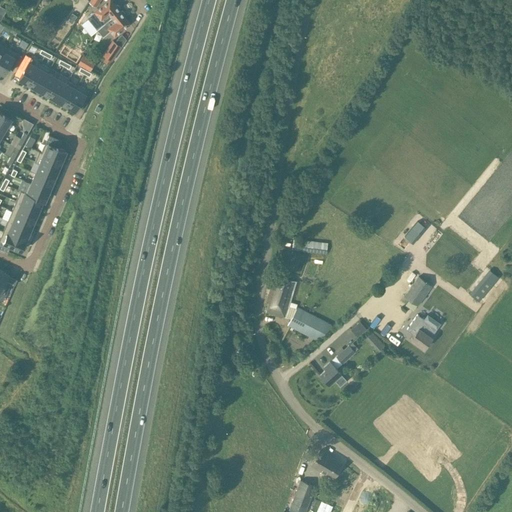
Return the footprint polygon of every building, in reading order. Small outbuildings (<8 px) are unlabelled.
[(111,0),(107,0),(98,8),(87,17),(97,29),(101,26),(101,25),(107,20),(108,20),(120,10),(118,8),(120,6),(117,2),(115,4),(111,0)] [(71,9),(57,29),(65,34),(79,14),(71,9)] [(108,20),(107,20),(101,25),(101,26),(97,29),(96,29),(102,37),(110,31),(114,35),(130,22),(124,15),(125,14),(125,13),(123,10),(122,10),(121,11),(120,10),(108,20)] [(122,43),(126,37),(120,34),(117,39),(122,43)] [(122,45),(112,39),(102,54),(105,57),(103,60),(109,64),(122,45)] [(14,51),(6,46),(0,57),(0,71),(4,74),(16,52),(14,51)] [(76,51),(71,59),(76,62),(81,54),(76,51)] [(94,62),(88,59),(83,56),(78,64),(84,67),(90,70),(93,64),(94,62)] [(29,84),(39,67),(29,61),(19,78),(29,84)] [(48,72),(39,67),(29,84),(38,89),(48,72)] [(57,77),(48,72),(38,89),(48,94),(57,77)] [(67,83),(57,77),(48,94),(57,100),(67,83)] [(76,88),(67,83),(57,100),(66,105),(76,88)] [(86,94),(76,88),(66,105),(76,111),(86,94)] [(0,111),(0,124),(5,128),(11,118),(0,111)] [(47,142),(42,153),(61,160),(65,150),(47,142)] [(61,160),(42,153),(38,163),(56,170),(61,160)] [(56,170),(38,163),(34,173),(52,180),(56,170)] [(52,180),(34,173),(30,183),(48,190),(52,180)] [(48,190),(30,183),(25,192),(42,199),(44,200),(48,190)] [(25,192),(24,192),(19,202),(38,209),(42,199),(25,192)] [(38,209),(19,202),(15,212),(33,219),(38,209)] [(33,219),(15,212),(11,221),(29,229),(33,219)] [(418,220),(404,237),(412,244),(426,227),(418,220)] [(29,229),(11,221),(7,231),(25,239),(29,229)] [(25,239),(7,231),(2,242),(20,250),(25,239)] [(327,242),(294,238),(293,248),(302,249),(326,252),(327,242)] [(479,300),(500,277),(488,267),(467,289),(479,300)] [(8,273),(0,269),(0,292),(6,295),(11,283),(5,281),(8,273)] [(295,280),(274,274),(266,301),(269,302),(266,311),(291,318),(289,322),(317,337),(324,323),(296,308),(295,310),(287,308),(295,280)] [(432,285),(419,275),(404,295),(418,305),(432,285)] [(424,319),(417,314),(407,329),(414,334),(410,338),(424,348),(432,337),(431,336),(440,323),(427,314),(424,319)] [(351,327),(357,335),(366,327),(360,320),(351,327)] [(372,329),(366,335),(379,350),(385,344),(372,329)] [(354,351),(349,345),(330,362),(330,361),(323,367),(325,369),(320,374),(329,384),(340,373),(336,368),(354,351)] [(341,463),(320,451),(312,465),(333,477),(341,463)] [(304,511),(315,485),(300,480),(289,509),(297,511),(304,511)] [(314,511),(320,500),(314,497),(308,511),(314,511)] [(330,511),(334,507),(321,501),(315,511),(330,511)]
